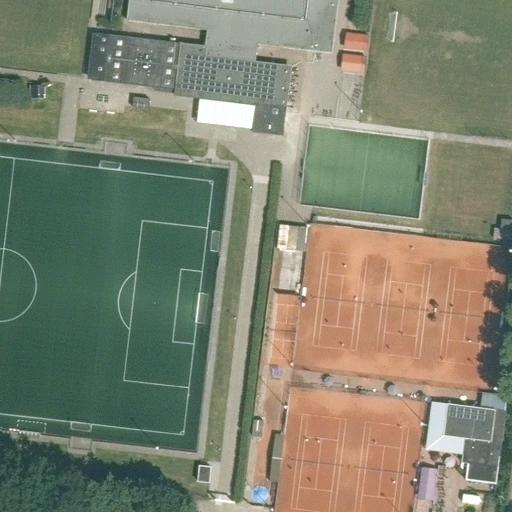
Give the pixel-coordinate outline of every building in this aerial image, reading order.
[(128,0),(126,22),(207,32),(205,48),(207,48),(206,59),(253,65),(255,46),(283,49),(332,55),(338,0),(128,0)] [(207,48),(205,48),(93,35),(88,81),(174,91),(174,96),(256,105),(253,134),(282,137),(290,69),(253,65),(206,59),(207,48)] [(344,53),(342,70),(363,72),(365,56),(344,53)] [(45,87),(31,87),(31,99),(45,99),(45,87)] [(150,111),(151,101),(134,99),(133,109),(150,111)] [(511,221),(502,221),(501,229),(511,230),(511,221)] [(506,413),(496,412),(447,405),(443,438),(465,441),(463,456),(462,465),(468,466),(466,482),(496,486),(506,413)] [(253,422),(251,438),(262,439),(264,423),(253,422)] [(208,485),(209,470),(198,469),(197,484),(208,485)]
